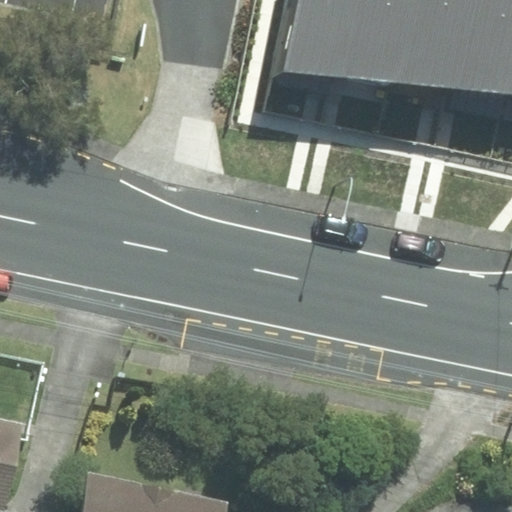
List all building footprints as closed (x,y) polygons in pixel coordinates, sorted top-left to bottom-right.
[(341,0),(285,0),(274,54),(329,65),(341,0)] [(398,0),(341,0),(329,65),(383,76),(387,59),(398,0)] [(454,0),(398,0),(387,59),(441,70),(454,0)] [(511,5),(511,0),(454,0),(441,70),(497,81),(499,74),(511,5)] [(511,5),(499,74),(511,77),(511,5)] [(24,423),(0,418),(0,509),(6,511),(24,423)] [(225,511),(227,502),(89,473),(80,511),(225,511)]
